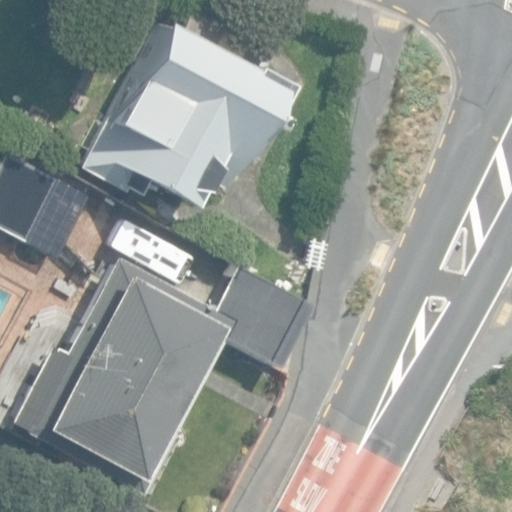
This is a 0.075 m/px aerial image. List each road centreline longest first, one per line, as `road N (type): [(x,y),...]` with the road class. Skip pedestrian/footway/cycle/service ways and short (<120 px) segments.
road 1 (tertiary): [(479,223),(331,511)]
road 2 (residential): [(479,223),(469,118),(474,0)]
